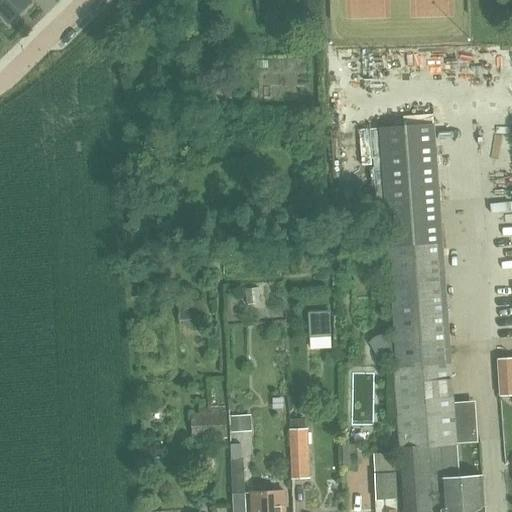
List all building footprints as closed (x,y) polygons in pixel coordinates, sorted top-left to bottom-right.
[(0,0),(0,11),(5,17),(10,21),(31,2),(29,0),(0,0)] [(329,68),(330,79),(355,79),(355,68),(329,68)] [(488,144),(486,121),(464,122),(465,134),(476,133),(477,144),(488,144)] [(384,215),(387,249),(389,285),(395,369),(405,511),(485,511),(485,507),(482,475),(443,477),(443,466),(458,464),(456,444),(450,364),(444,280),(441,245),(434,123),(379,127),(384,215)] [(309,309),(310,332),(329,332),(328,308),(309,309)] [(511,381),(511,357),(498,358),(500,382),(511,381)] [(197,456),(210,456),(209,439),(228,438),(226,413),(192,415),(193,440),(195,440),(197,456)] [(307,430),(290,430),(292,478),(308,478),(307,430)] [(357,470),(357,444),(343,444),(343,470),(357,470)] [(397,499),(396,473),(395,453),(374,454),(376,500),(397,499)] [(233,494),(246,494),(244,459),(231,460),(233,494)] [(252,511),(285,511),(285,491),(252,492),(252,511)]
